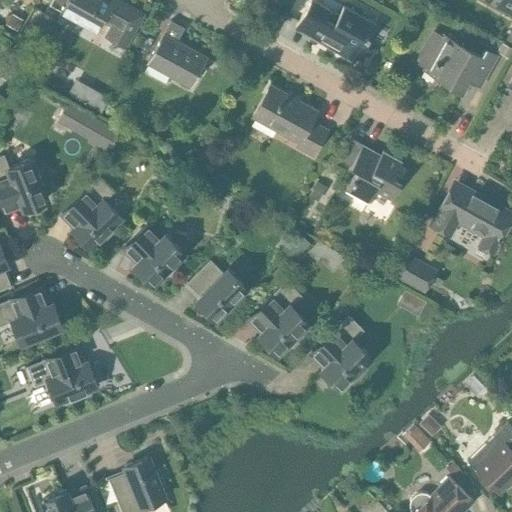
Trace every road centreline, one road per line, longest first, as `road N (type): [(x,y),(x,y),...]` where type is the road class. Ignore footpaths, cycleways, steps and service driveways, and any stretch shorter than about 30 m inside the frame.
road 1 (residential): [(476,168),(176,0)]
road 2 (residential): [(0,468),(241,368)]
road 3 (residential): [(241,368),(42,260)]
